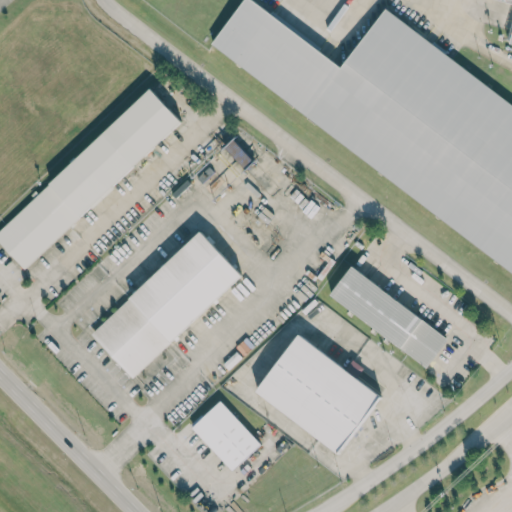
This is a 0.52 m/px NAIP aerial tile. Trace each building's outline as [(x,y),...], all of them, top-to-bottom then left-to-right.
[(511,273),(210,44),(244,0),(254,0),(341,66),(385,8),(511,105),(511,273)] [(24,268),(0,242),(0,228),(150,87),(180,120),(24,268)] [(91,332),(199,230),(240,273),(132,375),(91,332)] [(426,369),(328,296),(350,266),(449,338),(426,369)] [(256,390),(298,334),(379,394),(337,451),(256,390)] [(192,428),(220,402),(259,443),(232,469),(192,428)]
